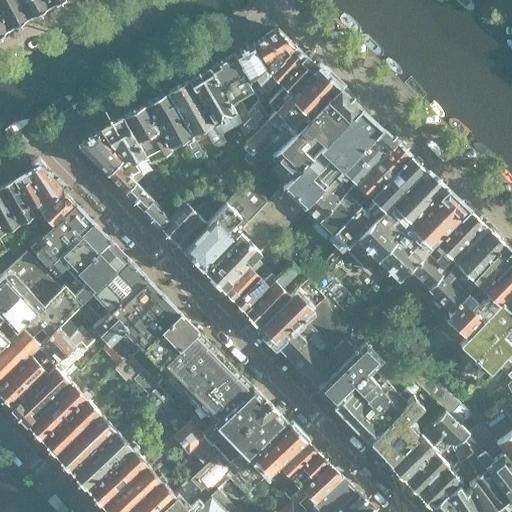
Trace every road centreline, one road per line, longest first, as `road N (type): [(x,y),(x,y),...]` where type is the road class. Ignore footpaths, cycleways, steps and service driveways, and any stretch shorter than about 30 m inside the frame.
road 1 (residential): [(50,137),(72,172),(407,511)]
road 2 (residential): [(276,8),(511,225)]
road 3 (residential): [(50,137),(276,8)]
road 4 (residential): [(84,511),(0,419)]
